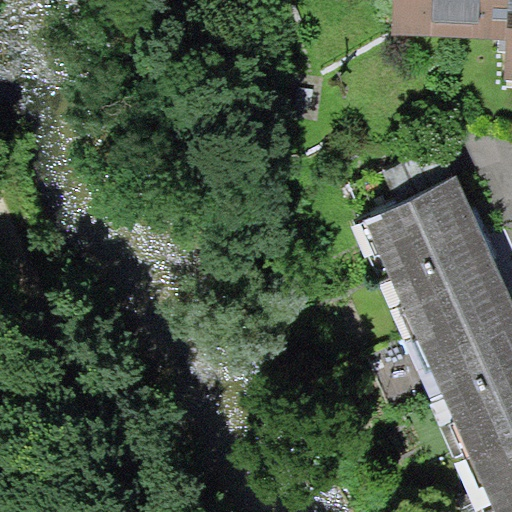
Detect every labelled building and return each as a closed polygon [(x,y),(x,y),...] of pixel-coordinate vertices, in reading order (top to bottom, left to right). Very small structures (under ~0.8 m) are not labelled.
[(511,0),(392,0),(391,33),(507,39),(505,78),(511,78),(511,0)] [(363,220),(390,281),(486,238),(474,212),(459,178),(363,220)] [(390,281),(415,336),(510,294),(498,267),(486,238),(390,281)] [(415,336),(443,399),(511,367),(511,297),(510,294),(415,336)] [(511,367),(443,399),(465,449),(511,428),(511,367)] [(511,428),(465,449),(491,507),(511,497),(511,428)] [(511,511),(511,497),(491,507),(492,511),(511,511)]
